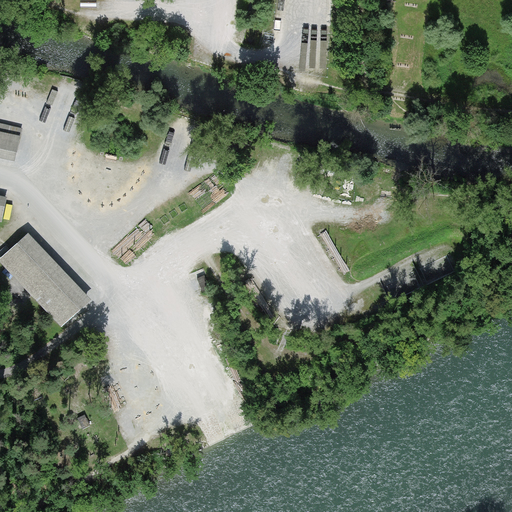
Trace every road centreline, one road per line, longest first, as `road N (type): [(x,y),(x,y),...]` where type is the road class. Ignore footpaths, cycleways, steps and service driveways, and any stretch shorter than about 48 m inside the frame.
road 1 (track): [(116,298),(155,387),(149,427),(56,493),(14,511)]
road 2 (track): [(0,181),(15,185),(116,298)]
road 3 (track): [(0,373),(116,298)]
